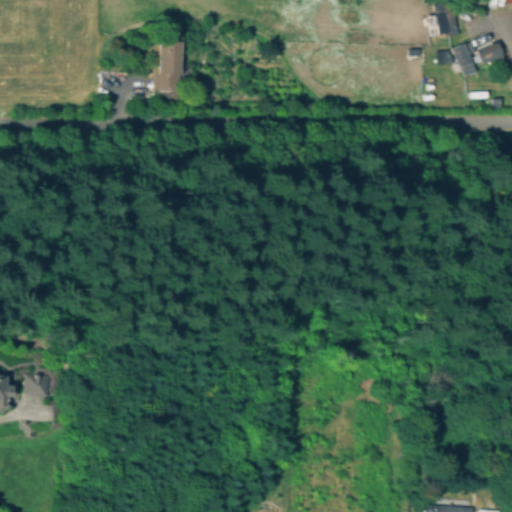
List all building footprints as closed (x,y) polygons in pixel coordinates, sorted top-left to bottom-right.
[(422,33),(451,32),(449,11),(421,13),(422,33)] [(458,75),(476,68),(466,39),(448,46),(458,75)] [(178,41),(177,99),(151,99),(152,40),(178,41)] [(498,55),(479,64),(473,51),(492,42),(498,55)] [(48,376),(45,394),(23,391),(26,372),(48,376)] [(8,404),(0,410),(0,376),(1,377),(1,386),(8,386),(8,404)] [(392,382),(386,392),(376,387),(382,376),(392,382)]
